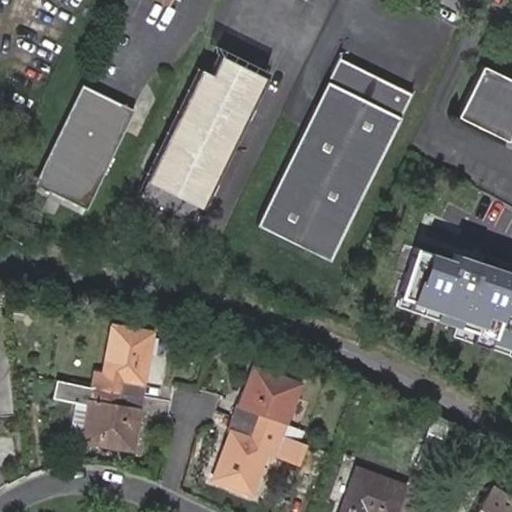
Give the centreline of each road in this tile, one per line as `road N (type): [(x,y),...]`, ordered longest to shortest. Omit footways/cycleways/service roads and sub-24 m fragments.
road 1 (residential): [(511,433),(361,350),(166,290),(0,266)]
road 2 (residential): [(171,503),(109,485),(55,484),(0,504)]
road 3 (unknown): [(201,0),(159,47),(138,54),(103,47)]
